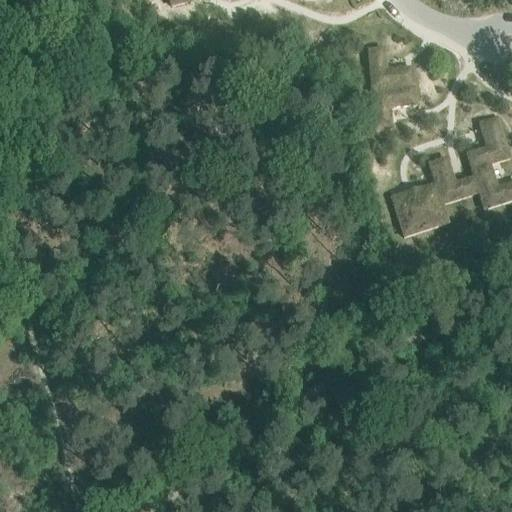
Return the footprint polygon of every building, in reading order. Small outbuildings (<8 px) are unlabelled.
[(35,2),(13,7),(16,20),(13,20),(16,31),(36,26),(34,17),(38,16),(35,2)] [(384,52),(369,53),(372,93),(414,89),(413,71),(386,73),(384,52)] [(414,89),(372,93),(376,132),(392,131),(390,109),(416,107),(414,89)] [(488,151),(467,157),(472,172),(489,167),(510,160),(497,120),(480,126),(488,151)] [(447,161),(429,167),(442,207),(479,195),(475,180),(455,187),(447,161)] [(489,167),(472,172),(475,180),(479,195),(484,211),(511,202),(511,186),(498,191),(489,167)] [(436,187),(392,201),(404,239),(448,225),(436,187)]
